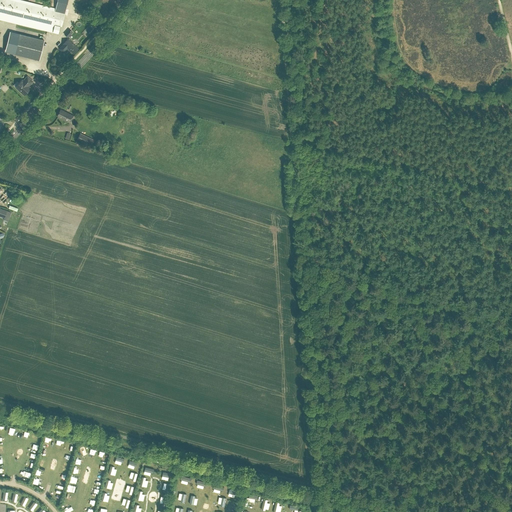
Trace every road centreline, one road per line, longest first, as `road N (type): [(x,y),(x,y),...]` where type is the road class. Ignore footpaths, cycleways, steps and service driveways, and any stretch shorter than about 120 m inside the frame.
road 1 (track): [(280,0),(312,489)]
road 2 (unclassified): [(312,489),(0,402)]
road 3 (track): [(511,187),(290,137)]
road 4 (tertiary): [(0,150),(139,0)]
